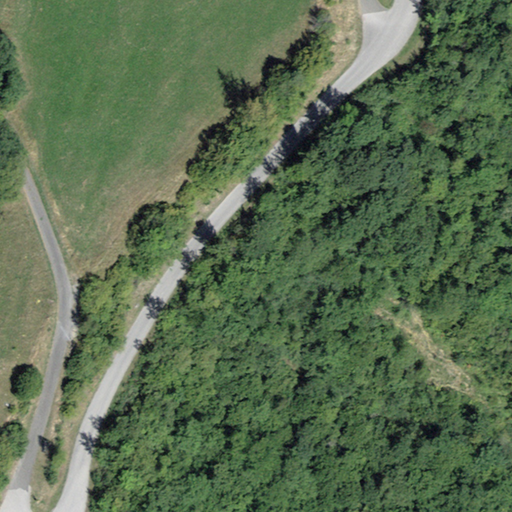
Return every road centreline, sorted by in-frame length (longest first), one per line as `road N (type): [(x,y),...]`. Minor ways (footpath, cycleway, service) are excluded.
road 1 (unclassified): [(78,511),(110,397),(189,256),(392,50),(410,0)]
road 2 (track): [(0,136),(49,234),(68,333),(19,511)]
